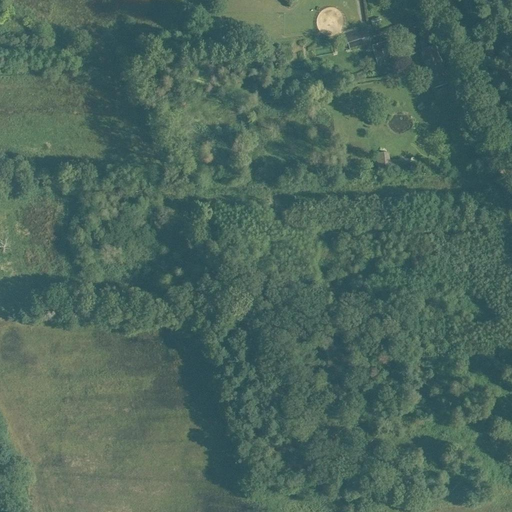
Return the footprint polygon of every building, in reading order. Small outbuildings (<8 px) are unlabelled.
[(19,25),(26,13),(12,5),(5,16),(19,25)] [(367,30),(346,36),(350,51),(371,44),(367,30)] [(394,50),(391,40),(371,46),(378,66),(401,58),(401,57),(410,55),(406,43),(400,45),(401,47),(394,50)] [(436,46),(419,51),(431,89),(448,84),(436,46)] [(383,153),(376,153),(378,172),(385,172),(383,153)]
